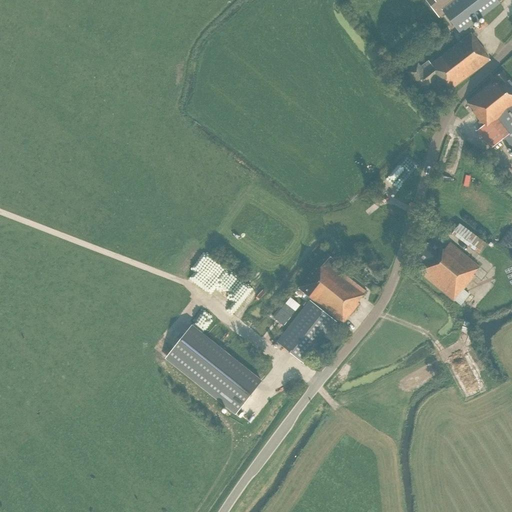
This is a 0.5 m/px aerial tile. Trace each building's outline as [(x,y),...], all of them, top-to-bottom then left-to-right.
[(433,0),(434,0),(429,5),(445,26),(450,21),(460,34),(500,4),(496,0),(433,0)] [(437,79),(438,80),(436,82),(445,94),(490,60),(485,54),(486,53),(471,33),(431,64),(429,61),(421,67),(418,63),(406,72),(421,91),(437,79)] [(511,82),(503,71),(495,77),(496,79),(467,102),(473,110),(472,111),(483,126),(477,131),(488,144),(491,148),(503,138),(511,149),(511,82)] [(486,244),(459,224),(452,234),(479,254),(486,244)] [(444,250),(431,240),(417,257),(424,264),(418,272),(454,301),(475,276),(474,275),(480,267),(450,243),(444,250)] [(299,287),(343,324),(359,303),(358,302),(366,292),(344,273),(343,275),(331,266),(336,259),(328,253),(299,287)] [(248,308),(256,294),(251,291),(243,305),(248,308)] [(277,342),(302,362),(335,321),(310,301),(277,342)] [(261,384),(192,328),(167,359),(236,415),(261,384)]
